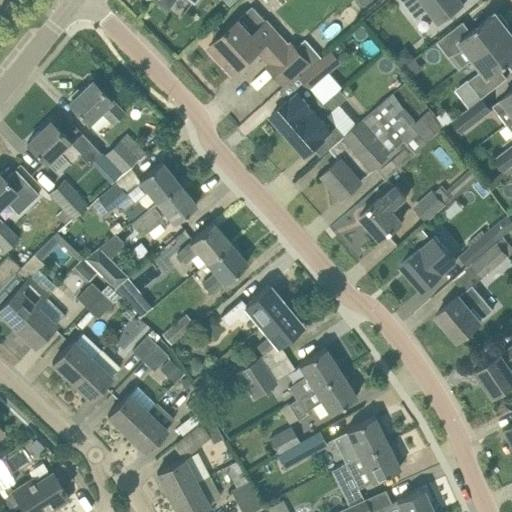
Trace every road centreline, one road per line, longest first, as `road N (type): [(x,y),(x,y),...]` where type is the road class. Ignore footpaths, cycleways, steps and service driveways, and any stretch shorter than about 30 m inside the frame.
road 1 (residential): [(488,511),(437,393),(379,316),(345,291),(212,146),(190,105),(89,0)]
road 2 (unclassified): [(0,101),(82,0)]
road 3 (residential): [(141,511),(126,475),(61,424)]
